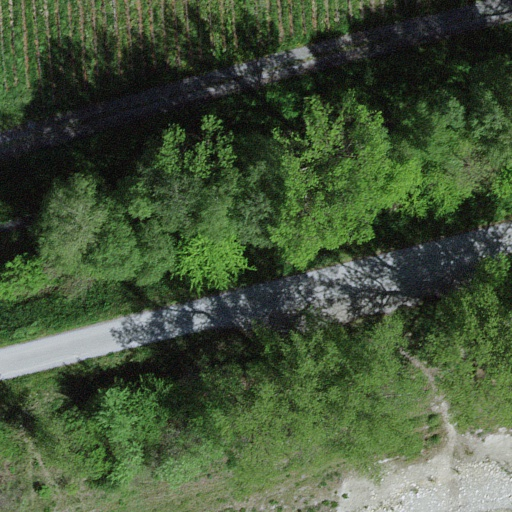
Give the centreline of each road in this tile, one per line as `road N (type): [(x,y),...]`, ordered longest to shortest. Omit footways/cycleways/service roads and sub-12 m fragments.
road 1 (track): [(511,10),(0,140)]
road 2 (track): [(511,231),(0,358)]
